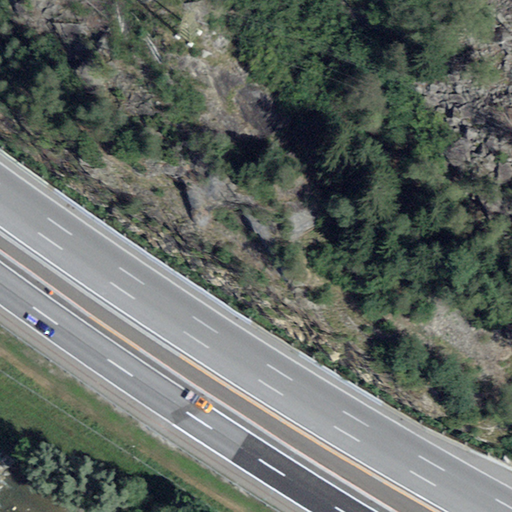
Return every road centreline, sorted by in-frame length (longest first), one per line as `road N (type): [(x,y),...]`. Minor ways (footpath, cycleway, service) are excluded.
road 1 (motorway): [(497,511),(212,340),(0,194)]
road 2 (motorway): [(0,284),(341,511)]
